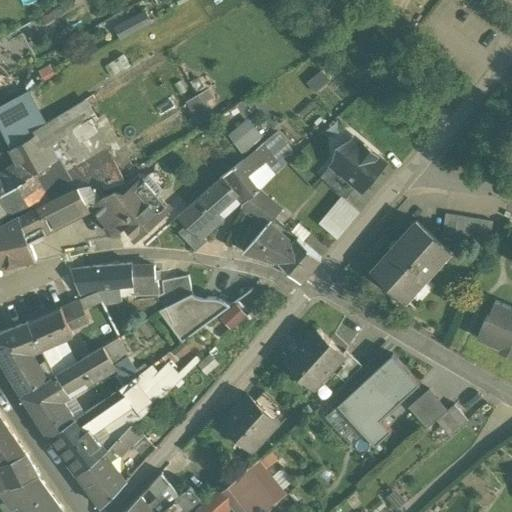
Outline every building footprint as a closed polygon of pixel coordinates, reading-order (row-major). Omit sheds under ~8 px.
[(150,12),(116,27),(122,40),(156,25),(150,12)] [(443,69),(436,77),(447,86),(454,78),(443,69)] [(45,126),(28,93),(15,100),(35,138),(36,137),(34,132),(45,126)] [(216,101),(210,93),(187,108),(201,128),(217,118),(210,104),(216,101)] [(15,100),(0,108),(0,127),(11,149),(35,138),(15,100)] [(87,177),(112,161),(81,104),(34,132),(36,137),(35,138),(11,149),(28,178),(57,160),(73,190),(78,189),(93,188),(87,177)] [(245,156),(263,140),(249,125),(231,140),(245,156)] [(293,155),(276,136),(262,146),(276,164),(270,170),(265,165),(247,179),(257,194),(283,168),(281,164),(293,155)] [(126,153),(118,139),(106,148),(123,179),(133,173),(123,155),(126,153)] [(385,166),(354,140),(348,148),(336,149),(337,161),(330,168),(355,189),(361,195),(385,166)] [(276,164),(262,146),(255,153),(265,165),(270,170),(276,164)] [(255,153),(242,163),(220,179),(230,192),(247,179),(265,165),(255,153)] [(28,178),(27,179),(38,200),(41,206),(73,190),(57,160),(28,178)] [(112,161),(87,177),(93,188),(123,179),(112,161)] [(20,166),(0,178),(0,196),(27,179),(28,178),(20,166)] [(355,189),(330,168),(320,181),(341,199),(345,202),(355,189)] [(165,189),(152,174),(142,180),(157,196),(165,189)] [(27,179),(0,196),(0,220),(38,200),(27,179)] [(220,179),(179,217),(187,226),(200,240),(201,240),(221,222),(214,214),(234,197),(230,192),(220,179)] [(257,194),(247,179),(230,192),(234,197),(241,207),(257,194)] [(115,193),(104,199),(93,209),(114,232),(116,234),(124,226),(136,239),(168,210),(157,196),(142,180),(124,196),(115,193)] [(88,209),(78,189),(73,190),(41,206),(38,207),(48,225),(46,226),(48,230),(49,229),(88,209)] [(261,192),(241,207),(266,228),(272,221),(276,224),(284,213),(261,192)] [(345,202),(341,199),(318,226),(337,242),(360,214),(345,202)] [(38,207),(20,216),(27,236),(46,226),(48,225),(38,207)] [(88,209),(49,229),(63,255),(90,249),(89,244),(120,239),(116,234),(114,232),(93,209),(88,209)] [(20,216),(0,226),(0,267),(36,260),(27,236),(20,216)] [(492,222),(444,216),(441,239),(489,245),(492,222)] [(266,228),(243,255),(262,261),(281,238),(277,234),(281,228),(276,224),(272,221),(266,228)] [(417,223),(372,274),(406,304),(407,302),(404,299),(416,286),(419,289),(438,268),(434,265),(446,252),(449,255),(451,253),(417,223)] [(187,226),(177,235),(194,253),(205,244),(201,240),(200,240),(187,226)] [(284,241),(266,262),(276,265),(297,240),(290,234),(284,241)] [(281,238),(262,261),(266,262),(284,241),(281,238)] [(297,240),(276,265),(300,285),(321,261),(297,240)] [(130,267),(97,270),(98,293),(132,290),(132,289),(132,286),(131,269),(130,267)] [(154,269),(131,269),(132,286),(155,285),(154,274),(154,269)] [(97,270),(72,272),(82,300),(83,300),(98,293),(97,270)] [(157,300),(159,313),(192,296),(189,278),(162,283),(164,297),(157,300)] [(155,285),(132,286),(132,289),(132,290),(133,298),(158,297),(157,285),(155,285)] [(82,300),(59,309),(68,329),(90,320),(104,347),(117,339),(120,337),(98,293),(83,300),(82,300)] [(192,296),(159,313),(182,344),(229,308),(225,305),(221,302),(215,301),(210,300),(203,301),(200,301),(197,300),(194,298),(192,296)] [(511,311),(495,304),(488,319),(486,318),(479,335),(486,338),(484,343),(501,350),(499,354),(511,359),(511,311)] [(59,309),(28,323),(41,349),(32,354),(43,372),(46,370),(42,363),(47,361),(42,351),(57,344),(72,338),(68,329),(59,309)] [(28,323),(4,332),(0,333),(0,360),(3,367),(22,396),(48,381),(43,372),(32,354),(41,349),(28,323)] [(316,331),(285,366),(313,391),(330,372),(344,357),(342,355),(316,331)] [(129,358),(117,339),(104,347),(114,365),(113,366),(125,385),(139,375),(128,358),(129,358)] [(57,344),(42,351),(47,361),(50,368),(54,377),(56,376),(68,368),(65,361),(57,344)] [(79,362),(70,367),(80,385),(113,366),(114,365),(104,347),(79,362)] [(362,368),(345,353),(342,355),(344,357),(330,372),(344,385),(362,368)] [(76,355),(65,361),(68,368),(70,367),(79,362),(76,355)] [(125,385),(121,388),(143,416),(160,400),(200,361),(196,357),(177,375),(168,366),(155,378),(147,369),(139,375),(125,385)] [(420,386),(394,357),(337,408),(375,449),(393,433),(381,421),(420,386)] [(68,368),(56,376),(68,392),(80,385),(70,367),(68,368)] [(46,370),(43,372),(48,381),(54,377),(50,368),(46,370)] [(68,392),(56,376),(48,381),(22,396),(43,428),(68,412),(61,401),(70,396),(68,392)] [(121,388),(106,399),(116,412),(128,429),(132,424),(143,416),(121,388)] [(286,414),(263,393),(254,404),(276,424),(286,414)] [(436,422),(447,413),(429,393),(409,410),(427,430),(436,422)] [(75,421),(73,422),(84,436),(87,434),(116,412),(106,399),(75,421)] [(254,404),(248,399),(223,426),(251,452),(276,424),(254,404)] [(447,413),(436,422),(450,438),(468,421),(454,406),(447,413)] [(68,412),(43,428),(49,438),(73,422),(75,421),(68,412)] [(0,453),(20,445),(0,416),(0,453)] [(73,422),(49,438),(77,476),(100,459),(91,447),(95,444),(87,434),(84,436),(73,422)] [(132,424),(103,456),(110,466),(122,456),(125,459),(145,436),(132,424)] [(0,453),(0,465),(26,455),(20,445),(0,453)] [(26,455),(0,465),(0,474),(6,489),(39,476),(28,457),(26,455)] [(100,459),(77,476),(102,508),(124,485),(103,456),(100,459)] [(275,503),(248,470),(223,492),(233,504),(239,511),(265,511),(267,511),(275,503)] [(169,486),(160,475),(149,486),(158,496),(169,486)] [(6,489),(1,491),(14,510),(19,508),(22,511),(52,511),(61,507),(39,476),(6,489)] [(191,511),(169,486),(158,496),(167,507),(160,511),(191,511)] [(14,510),(1,491),(0,491),(0,507),(3,511),(22,511),(19,508),(14,510)] [(198,511),(223,511),(233,504),(223,492),(198,511)] [(153,511),(140,496),(124,511),(153,511)]
